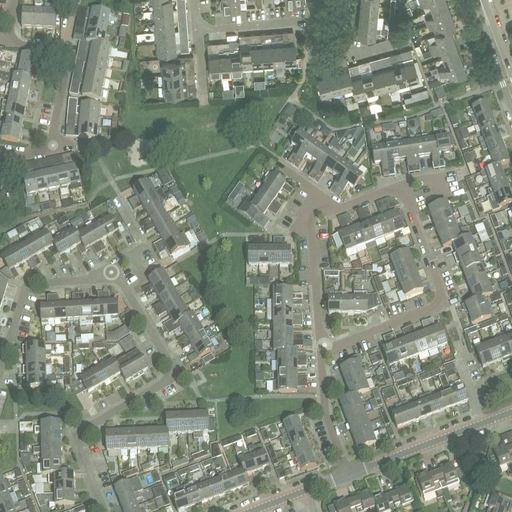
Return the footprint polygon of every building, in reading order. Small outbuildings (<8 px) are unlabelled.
[(172,0),(156,0),(154,0),(155,11),(173,9),(172,0)] [(244,0),(222,0),(222,3),(220,3),(221,10),(223,10),(241,9),(240,2),(245,2),(244,0)] [(432,10),(448,4),(446,0),(424,0),(420,2),(421,6),(430,3),(432,10)] [(377,16),(378,6),(361,4),(360,15),(377,16)] [(428,24),(452,16),(448,4),(432,10),(435,17),(426,20),(428,24)] [(86,20),(90,21),(108,25),(110,14),(87,9),(86,16),(78,14),(77,19),(86,20)] [(155,11),(156,22),(174,20),(173,9),(155,11)] [(22,28),(33,29),(33,11),(23,11),(22,28)] [(44,12),(33,11),(33,29),(43,29),(44,12)] [(55,12),(44,12),(43,29),(54,30),(55,12)] [(377,16),(360,15),(359,26),(376,27),(377,16)] [(450,29),(456,27),(452,16),(428,24),(430,29),(438,26),(440,32),(450,29)] [(156,22),(157,32),(175,31),(174,20),(156,22)] [(106,35),(108,25),(90,21),(88,32),(106,35)] [(140,23),(140,43),(155,42),(155,22),(140,23)] [(381,28),(376,27),(359,26),(358,36),(375,38),(376,33),(381,33),(381,28)] [(454,40),(450,29),(440,32),(435,35),(437,41),(429,44),(431,49),(454,40)] [(157,32),(158,43),(176,42),(175,31),(157,32)] [(103,46),(104,45),(106,35),(88,32),(86,43),(92,44),(103,46)] [(285,63),(296,62),(294,44),(289,45),(289,40),(288,40),(287,32),(283,32),(284,45),(285,63)] [(255,34),(250,35),(251,48),(253,66),(263,65),(262,47),(262,42),(256,43),(255,34)] [(443,57),(459,51),(454,40),(431,49),(432,54),(441,51),(443,57)] [(176,52),(176,42),(158,43),(158,54),(176,52)] [(232,73),(243,73),(242,67),(241,54),(241,50),(235,50),(234,42),(229,42),(230,55),(232,73)] [(219,43),(220,56),(221,74),(232,73),(230,55),(225,56),(225,51),(224,51),(223,43),(219,43)] [(110,47),(104,45),(103,46),(92,44),(90,54),(108,58),(110,47)] [(285,63),(284,45),(273,46),(274,64),(285,63)] [(274,64),(273,46),(262,47),(263,65),(274,64)] [(241,50),(241,54),(242,67),(253,66),(251,48),(241,48),(241,50)] [(459,51),(443,57),(446,64),(437,67),(439,72),(463,63),(459,51)] [(88,65),(106,69),(108,58),(90,54),(88,65)] [(394,67),(398,85),(409,82),(404,65),(399,66),(398,62),(397,62),(394,54),(390,55),(393,67),(394,67)] [(37,69),(39,58),(22,55),(20,66),(37,69)] [(164,75),(182,73),(182,69),(186,68),(186,67),(194,66),(194,56),(174,58),(174,63),(163,64),(164,75)] [(221,74),(220,56),(209,57),(210,75),(221,74)] [(336,60),(339,72),(344,90),(354,87),(352,79),(351,75),(349,69),(345,71),(344,66),(342,67),(340,58),(336,60)] [(414,62),(404,65),(409,82),(419,79),(414,62)] [(452,80),(467,74),(463,63),(439,72),(441,76),(449,73),(452,80)] [(314,65),(318,78),(323,96),(333,93),(329,75),(324,76),(323,72),(321,73),(319,64),(314,65)] [(104,79),(106,69),(88,65),(86,76),(104,79)] [(35,80),(37,69),(20,66),(17,76),(31,79),(35,80)] [(394,67),(393,67),(383,70),(388,88),(398,85),(394,67)] [(361,71),(363,76),(367,94),(378,91),(373,73),(369,74),(367,70),(366,70),(361,71)] [(378,91),(388,88),(383,70),(373,73),(378,91)] [(164,85),(183,84),(182,81),(187,81),(187,78),(195,77),(195,72),(182,73),(164,75),(164,85)] [(344,90),(339,72),(329,75),(333,93),(344,90)] [(29,90),(31,79),(17,76),(14,75),(12,86),(29,90)] [(102,90),(104,79),(86,76),(84,86),(102,90)] [(357,96),(367,94),(363,76),(352,79),(354,87),(357,96)] [(183,84),(164,85),(165,97),(188,95),(188,88),(196,88),(196,83),(187,84),(183,84)] [(5,96),(9,97),(27,100),(29,90),(12,86),(7,85),(5,96)] [(102,90),(84,86),(82,97),(100,100),(102,90)] [(434,91),(438,102),(446,99),(442,88),(434,91)] [(2,106),(7,107),(25,111),(27,100),(9,97),(8,103),(3,101),(2,106)] [(471,123),(491,115),(486,103),(471,109),(474,115),(469,117),(471,123)] [(98,118),(99,107),(81,105),(80,116),(98,118)] [(286,122),(289,117),(291,118),(296,110),(289,106),(281,119),(286,122)] [(5,118),(22,121),(25,111),(7,107),(6,114),(1,113),(0,117),(5,118)] [(449,117),(453,127),(457,125),(454,115),(449,117)] [(495,127),(491,115),(471,123),(474,129),(478,127),(480,133),(495,127)] [(97,128),(98,118),(80,116),(79,127),(97,128)] [(20,132),(22,121),(5,118),(4,124),(0,122),(0,128),(3,129),(20,132)] [(97,128),(79,127),(79,130),(74,130),(74,132),(66,132),(65,136),(96,139),(97,128)] [(480,146),(500,139),(495,127),(480,133),(483,139),(478,140),(480,146)] [(288,161),(293,164),(313,136),(307,132),(305,136),(300,132),(299,133),(294,128),(288,136),(294,140),(291,145),(297,149),(288,161)] [(18,143),(20,132),(3,129),(1,139),(18,143)] [(351,134),(358,139),(363,130),(363,129),(353,131),(351,134)] [(363,145),(365,142),(363,130),(358,139),(356,140),(363,145)] [(458,142),(463,140),(459,130),(454,132),(458,142)] [(435,140),(439,169),(445,168),(443,154),(450,153),(449,147),(447,135),(447,133),(440,134),(441,139),(435,140)] [(313,136),(293,164),(298,168),(306,156),(311,160),(321,147),(315,143),(318,139),(313,136)] [(421,137),(424,157),(431,156),(433,170),(439,169),(435,140),(428,141),(427,136),(421,137)] [(409,143),(414,173),(420,172),(417,158),(424,157),(421,137),(415,138),(416,142),(409,143)] [(396,140),(399,161),(406,160),(408,174),(414,173),(409,143),(403,144),(403,139),(396,140)] [(504,151),(500,139),(480,146),(483,153),(487,151),(490,157),(504,151)] [(392,162),(399,161),(396,140),(384,142),(384,147),(389,177),(395,176),(392,162)] [(463,140),(458,142),(461,151),(466,149),(463,140)] [(389,177),(384,147),(378,148),(377,143),(371,144),(374,164),(381,163),(383,178),(389,177)] [(308,176),(313,179),(334,150),(328,147),(326,150),(321,147),(311,160),(317,164),(308,176)] [(332,174),(341,162),(336,158),(339,154),(334,150),(313,179),(318,182),(327,170),(332,174)] [(489,170),(499,167),(509,163),(504,151),(490,157),(492,162),(487,164),(489,170)] [(467,165),(472,163),(471,163),(475,161),(474,159),(477,158),(474,152),(468,154),(463,155),(467,165)] [(329,190),(334,194),(354,165),(349,161),(346,165),(341,162),(332,174),(338,178),(329,190)] [(48,191),(44,173),(39,174),(38,170),(36,170),(35,162),(30,163),(33,175),(37,193),(48,191)] [(472,163),(467,165),(470,175),(475,173),(472,163)] [(354,165),(334,194),(339,197),(347,185),(353,189),(356,185),(360,179),(362,176),(357,172),(359,169),(354,165)] [(65,168),(69,186),(70,191),(81,189),(76,166),(65,168)] [(359,169),(357,172),(362,176),(366,170),(361,167),(360,169),(359,169)] [(489,184),(503,179),(499,167),(489,170),(480,173),(482,180),(487,178),(489,184)] [(69,186),(65,168),(54,171),(58,188),(69,186)] [(58,188),(54,171),(44,173),(48,191),(58,188)] [(33,175),(22,178),(26,195),(37,193),(33,175)] [(262,184),(278,195),(282,189),(290,195),(293,191),(287,186),(272,176),(269,181),(266,179),(262,184)] [(489,198),(508,190),(503,179),(489,184),(491,190),(487,192),(489,198)] [(470,192),(474,190),(471,180),(466,182),(470,192)] [(131,206),(153,193),(150,188),(152,186),(149,181),(133,190),(137,196),(128,201),(131,206)] [(235,191),(239,194),(244,188),(239,184),(235,191)] [(274,201),(278,195),(262,184),(259,190),(261,191),(258,197),(279,211),(282,207),(274,201)] [(170,191),(173,196),(179,193),(176,188),(170,191)] [(474,190),(470,192),(473,201),(478,199),(474,190)] [(511,200),(508,190),(489,198),(487,199),(492,212),(500,209),(499,208),(511,202),(511,200)] [(146,212),(162,203),(158,197),(156,199),(153,193),(131,206),(134,211),(142,206),(146,212)] [(279,211),(258,197),(254,202),(248,198),(239,211),(253,221),(258,213),(263,216),(267,210),(276,216),(279,211)] [(381,202),(393,234),(403,231),(396,212),(392,214),(390,209),(399,206),(397,202),(394,200),(390,199),(386,199),(386,200),(381,202)] [(376,220),(383,238),(393,234),(381,202),(375,204),(381,218),(376,220)] [(428,209),(432,219),(453,211),(452,207),(448,208),(446,202),(428,209)] [(144,228),(166,216),(162,210),(165,208),(162,203),(146,212),(149,218),(140,223),(144,228)] [(475,206),(479,215),(484,213),(480,204),(475,206)] [(362,209),(374,242),(383,238),(376,220),(372,221),(367,207),(362,209)] [(465,218),(469,216),(474,214),(471,207),(462,210),(465,218)] [(358,227),(365,245),(374,242),(362,209),(356,211),(362,226),(358,227)] [(435,229),(454,222),(451,216),(455,215),(453,211),(432,219),(435,229)] [(343,216),(355,249),(365,245),(358,227),(353,229),(348,214),(343,216)] [(184,219),(187,224),(195,219),(192,215),(184,219)] [(499,228),(494,215),(489,217),(494,230),(499,228)] [(159,234),(174,225),(171,219),(169,221),(166,216),(144,228),(146,233),(155,228),(159,234)] [(355,249),(343,216),(337,219),(343,233),(338,235),(345,253),(355,249)] [(32,230),(42,227),(39,218),(29,221),(32,230)] [(103,218),(97,221),(107,237),(113,234),(118,243),(123,240),(119,233),(110,218),(105,221),(103,218)] [(94,227),(88,231),(101,252),(107,249),(102,241),(107,237),(97,221),(92,225),(94,227)] [(439,238),(461,230),(459,226),(456,228),(454,222),(435,229),(439,238)] [(482,224),(475,227),(478,234),(485,231),(482,224)] [(153,245),(156,250),(178,237),(181,236),(174,225),(159,234),(162,240),(153,245)] [(86,253),(85,251),(76,234),(74,230),(68,234),(67,231),(61,234),(70,251),(76,247),(81,256),(86,253)] [(452,245),(461,241),(459,235),(462,234),(461,230),(439,238),(443,248),(452,245)] [(96,256),(101,252),(88,231),(83,234),(81,231),(76,234),(85,251),(91,247),(96,256)] [(38,233),(33,236),(42,252),(48,249),(53,258),(58,255),(52,243),(46,232),(40,236),(38,233)] [(500,244),(505,242),(501,232),(496,234),(500,244)] [(57,240),(52,243),(58,255),(64,266),(69,263),(64,254),(70,251),(61,234),(56,237),(57,240)] [(29,242),(23,245),(36,268),(41,265),(36,256),(42,252),(33,236),(27,240),(29,242)] [(178,259),(190,252),(184,241),(181,243),(178,237),(156,250),(159,255),(168,250),(171,256),(175,254),(178,259)] [(456,254),(478,246),(476,242),(472,243),(470,237),(461,241),(452,245),(456,254)] [(258,265),(258,238),(253,238),(253,248),(248,248),(248,266),(258,265)] [(269,265),(269,248),(264,248),(264,238),(258,238),(258,265),(269,265)] [(279,265),(279,238),(273,238),(273,248),(269,248),(269,265),(279,265)] [(279,265),(290,265),(289,248),(285,248),(285,238),(279,238),(279,265)] [(505,242),(500,244),(503,253),(508,251),(505,242)] [(17,246),(11,249),(20,265),(26,262),(31,271),(36,268),(23,245),(18,248),(17,246)] [(479,250),(478,246),(456,254),(457,258),(455,259),(457,265),(460,264),(478,257),(476,251),(479,250)] [(14,269),(20,265),(11,249),(5,252),(7,255),(1,259),(14,281),(19,278),(14,269)] [(390,270),(411,262),(408,252),(390,259),(392,265),(388,266),(390,270)] [(463,273),(485,265),(483,261),(480,262),(478,257),(460,264),(463,273)] [(397,278),(415,271),(411,262),(390,270),(391,274),(395,273),(397,278)] [(467,283),(485,276),(483,270),(486,269),(485,265),(463,273),(467,283)] [(397,289),(419,281),(415,271),(397,278),(399,284),(396,286),(397,289)] [(145,295),(168,281),(163,272),(148,281),(151,285),(142,290),(145,295)] [(485,276),(467,283),(471,292),(492,284),(490,280),(487,281),(485,276)] [(158,299),(174,290),(168,281),(145,295),(148,300),(156,295),(158,299)] [(404,298),(423,291),(419,281),(397,289),(399,293),(402,292),(404,298)] [(490,289),(493,288),(492,284),(471,292),(474,302),(483,299),(492,295),(490,289)] [(292,290),(288,290),(288,286),(272,286),(273,301),(302,300),(302,294),(292,295),(292,290)] [(155,313),(179,299),(174,290),(158,299),(161,303),(152,308),(155,313)] [(103,293),(105,319),(111,318),(111,321),(118,321),(116,302),(109,303),(109,292),(103,293)] [(187,305),(195,300),(190,292),(182,297),(187,305)] [(105,319),(103,293),(97,293),(98,303),(91,304),(92,322),(99,322),(99,325),(105,325),(105,319)] [(353,294),(353,299),(354,314),(366,314),(366,312),(381,306),(376,294),(372,296),(366,296),(366,293),(353,294)] [(80,320),(78,294),(72,295),(73,305),(66,305),(67,324),(73,324),(73,321),(80,320)] [(92,322),(91,304),(84,304),(84,294),(78,294),(80,320),(86,320),(86,323),(92,322)] [(341,314),(341,294),(335,294),(335,299),(328,299),(328,314),(341,314)] [(341,294),(341,314),(354,314),(353,299),(347,299),(347,294),(341,294)] [(54,322),(52,296),(46,297),(47,307),(40,307),(41,326),(48,325),(48,322),(54,322)] [(58,296),(52,296),(54,322),(61,322),(61,324),(67,324),(66,305),(59,306),(58,296)] [(265,297),(256,298),(257,308),(266,308),(265,297)] [(169,317),(184,308),(179,299),(155,313),(158,318),(166,313),(169,317)] [(474,302),(462,306),(464,312),(467,311),(468,315),(490,307),(488,303),(485,304),(483,299),(474,302)] [(273,311),(292,311),(292,306),(302,306),(302,300),(273,301),(273,311)] [(490,307),(468,315),(472,325),(490,318),(488,312),(491,311),(490,307)] [(189,317),(189,316),(184,308),(169,317),(171,321),(163,326),(166,330),(189,317)] [(273,321),(302,321),(302,315),(292,315),(292,311),(273,311),(273,321)] [(183,332),(198,324),(192,314),(189,316),(189,317),(166,330),(168,335),(181,328),(183,332)] [(437,349),(446,345),(439,327),(435,328),(432,319),(426,321),(437,349)] [(273,331),(293,331),(292,327),(302,327),(302,321),(273,321),(273,331)] [(427,352),(437,349),(426,321),(421,323),(424,333),(420,334),(427,352)] [(180,346),(203,333),(198,324),(183,332),(185,336),(177,341),(180,346)] [(58,334),(68,333),(67,325),(57,326),(58,334)] [(117,341),(129,334),(125,327),(113,335),(117,341)] [(427,352),(420,334),(416,336),(412,327),(407,329),(417,356),(427,352)] [(466,336),(470,335),(477,332),(475,327),(464,331),(466,336)] [(408,360),(417,356),(407,329),(402,331),(405,340),(401,341),(408,360)] [(273,342),(302,341),(302,335),(293,336),(293,331),(273,331),(273,342)] [(108,343),(108,333),(96,334),(96,344),(108,343)] [(193,350),(208,342),(203,333),(180,346),(182,351),(191,346),(193,350)] [(507,333),(503,335),(511,359),(511,358),(511,335),(508,337),(507,333)] [(393,334),(388,336),(398,363),(408,360),(401,341),(397,343),(393,334)] [(508,360),(511,359),(503,335),(498,336),(500,340),(494,342),(501,361),(502,364),(508,361),(508,360)] [(389,367),(398,363),(388,336),(382,338),(386,347),(382,349),(389,367)] [(126,359),(136,377),(148,370),(138,352),(139,352),(131,337),(119,343),(126,355),(127,354),(130,357),(126,359)] [(277,352),(293,351),(293,347),(302,347),(302,341),(273,342),(273,352),(277,352)] [(483,342),(491,364),(501,361),(494,342),(489,345),(487,341),(483,342)] [(208,342),(193,350),(195,354),(187,359),(190,364),(196,360),(213,350),(208,342)] [(482,368),(491,364),(483,342),(479,344),(481,348),(475,350),(482,368)] [(45,352),(45,346),(22,347),(22,353),(26,353),(26,357),(45,357),(45,356),(50,356),(50,352),(45,352)] [(277,362),(307,362),(307,356),(297,356),(297,351),(293,351),(277,352),(277,362)] [(26,367),(45,367),(45,357),(26,357),(26,367)] [(125,383),(136,377),(126,359),(116,365),(121,374),(120,375),(125,383)] [(100,365),(110,381),(120,375),(121,374),(116,365),(113,361),(107,364),(106,361),(100,365)] [(277,372),(297,372),(297,367),(307,367),(307,362),(277,362),(277,372)] [(343,379),(361,372),(367,370),(365,366),(360,368),(357,362),(339,369),(343,379)] [(455,369),(453,364),(444,368),(446,372),(455,369)] [(96,371),(91,374),(99,387),(110,381),(100,365),(95,368),(96,371)] [(26,378),(45,377),(45,367),(26,367),(23,367),(23,374),(26,374),(26,378)] [(439,369),(430,373),(431,378),(441,374),(439,369)] [(347,389),(365,382),(363,376),(368,374),(367,370),(361,372),(343,379),(347,389)] [(277,382),(307,382),(307,376),(297,376),(297,372),(277,372),(277,382)] [(422,381),(431,378),(430,373),(420,377),(422,381)] [(87,394),(99,387),(91,374),(85,377),(84,374),(78,378),(87,394)] [(405,379),(407,384),(417,380),(415,376),(405,379)] [(438,378),(443,389),(444,394),(438,396),(444,411),(456,406),(449,387),(444,376),(438,378)] [(56,377),(45,377),(26,378),(26,382),(23,382),(23,388),(46,387),(46,383),(56,383),(56,377)] [(75,378),(69,379),(70,387),(78,383),(75,378)] [(398,388),(407,384),(405,379),(396,383),(398,388)] [(307,382),(277,382),(273,382),(273,392),(297,392),(297,388),(307,388),(307,382)] [(347,389),(350,398),(357,395),(357,396),(361,395),(369,392),(365,382),(347,389)] [(456,406),(468,402),(462,387),(456,389),(454,385),(449,387),(456,406)] [(444,411),(438,396),(432,398),(431,394),(425,396),(432,415),(444,411)] [(339,402),(343,412),(361,405),(359,400),(362,398),(361,395),(357,396),(357,395),(350,398),(339,402)] [(398,395),(389,396),(390,404),(399,403),(398,395)] [(415,405),(420,420),(432,415),(425,396),(419,399),(421,403),(415,405)] [(401,405),(409,424),(420,420),(415,405),(409,408),(407,403),(401,405)] [(346,421),(365,414),(361,405),(343,412),(346,421)] [(409,424),(401,405),(395,408),(397,412),(391,414),(397,429),(409,424)] [(196,414),(197,433),(198,439),(202,439),(202,433),(215,432),(214,419),(207,419),(207,413),(196,414)] [(196,414),(186,415),(187,434),(193,434),(194,439),(198,439),(197,433),(196,414)] [(346,421),(350,431),(368,424),(365,414),(346,421)] [(177,434),(176,415),(166,416),(167,430),(167,435),(177,434)] [(187,434),(186,415),(176,415),(177,434),(187,434)] [(282,438),(301,431),(297,419),(282,425),(284,431),(280,432),(282,438)] [(19,424),(20,432),(33,432),(33,423),(19,424)] [(59,423),(40,424),(40,430),(37,430),(37,434),(40,434),(60,434),(59,423)] [(352,436),(354,440),(372,433),(368,424),(350,431),(352,436)] [(158,450),(157,430),(146,431),(147,450),(158,450)] [(167,430),(157,430),(158,450),(168,449),(167,435),(167,430)] [(255,430),(245,434),(247,439),(256,435),(255,430)] [(126,432),(127,451),(137,451),(136,431),(126,432)] [(136,431),(137,451),(147,450),(146,431),(136,431)] [(261,432),(264,442),(269,440),(265,431),(261,432)] [(291,448),(306,443),(301,431),(282,438),(285,444),(289,443),(291,448)] [(117,452),(116,432),(105,433),(106,453),(117,452)] [(116,432),(117,452),(127,451),(126,432),(116,432)] [(373,436),(372,433),(354,440),(357,450),(376,443),(373,436)] [(60,444),(60,434),(40,434),(37,434),(37,438),(41,438),(41,444),(60,444)] [(230,440),(232,445),(242,441),(240,436),(230,440)] [(232,445),(230,440),(221,443),(223,448),(232,445)] [(306,443),(291,448),(293,454),(289,456),(291,462),(311,454),(306,443)] [(60,444),(41,444),(41,449),(33,449),(33,455),(37,455),(60,454),(60,444)] [(213,446),(213,459),(211,460),(213,465),(215,470),(220,468),(217,458),(221,456),(217,445),(213,446)] [(266,447),(270,456),(275,454),(271,445),(266,447)] [(499,468),(507,465),(509,470),(507,473),(508,476),(511,478),(511,477),(511,448),(511,446),(505,449),(504,445),(492,450),(499,468)] [(256,472),(268,467),(263,453),(264,453),(262,446),(254,448),(253,446),(247,448),(249,453),(256,472)] [(446,450),(426,457),(430,468),(450,461),(446,450)] [(139,452),(131,452),(131,465),(139,465),(139,452)] [(245,476),(256,472),(249,453),(243,455),(245,460),(239,462),(242,471),(243,471),(245,476)] [(60,464),(60,454),(37,455),(37,459),(41,459),(41,465),(60,464)] [(275,454),(270,456),(273,466),(278,464),(275,454)] [(301,472),(315,466),(311,454),(291,462),(294,468),(298,466),(301,472)] [(128,455),(120,455),(121,470),(129,469),(128,455)] [(204,468),(213,465),(211,460),(202,463),(204,468)] [(435,473),(442,490),(459,484),(451,462),(439,467),(441,471),(435,473)] [(61,475),(61,474),(60,464),(41,465),(42,475),(54,475),(61,475)] [(198,465),(188,469),(190,474),(199,470),(198,465)] [(275,470),(279,480),(287,477),(282,465),(279,467),(280,468),(275,470)] [(190,474),(188,469),(178,473),(180,477),(190,474)] [(243,471),(242,471),(237,473),(235,469),(229,471),(236,490),(248,486),(245,476),(243,471)] [(236,490),(229,471),(223,473),(225,478),(219,480),(225,495),(236,490)] [(160,482),(157,472),(152,474),(156,484),(160,482)] [(442,490),(435,473),(429,475),(428,472),(416,476),(424,497),(442,490)] [(54,475),(54,484),(73,484),(73,474),(61,474),(61,475),(54,475)] [(166,483),(176,479),(174,474),(164,478),(166,483)] [(225,495),(219,480),(213,482),(211,478),(206,480),(213,499),(225,495)] [(213,499),(206,480),(200,482),(201,487),(196,489),(201,503),(213,499)] [(114,489),(118,501),(137,493),(135,487),(130,489),(128,483),(114,489)] [(74,494),(73,484),(54,484),(54,495),(74,494)] [(395,509),(395,511),(398,511),(414,506),(406,485),(394,490),(396,493),(390,495),(395,509)] [(0,499),(8,496),(5,486),(0,488),(0,499)] [(161,498),(166,496),(162,486),(157,488),(161,498)] [(201,503),(196,489),(190,491),(188,487),(182,489),(189,508),(201,503)] [(178,511),(189,508),(182,489),(176,491),(177,496),(172,498),(177,511),(178,511)] [(13,503),(20,501),(16,490),(10,493),(13,503)] [(371,498),(368,490),(357,494),(358,498),(352,500),(356,511),(362,511),(374,508),(371,498)] [(140,499),(137,493),(118,501),(122,511),(124,511),(137,507),(135,501),(140,499)] [(54,499),(55,505),(74,505),(74,494),(54,495),(37,495),(35,496),(39,509),(46,506),(44,503),(44,501),(51,501),(53,499),(54,499)] [(395,509),(390,495),(384,497),(383,494),(371,498),(374,508),(376,511),(388,511),(395,509)] [(254,497),(256,505),(264,502),(262,495),(254,497)] [(8,496),(0,499),(0,509),(12,505),(8,496)] [(166,496),(161,498),(165,507),(169,506),(166,496)] [(493,497),(487,511),(507,511),(511,504),(493,497)] [(356,511),(352,500),(346,502),(345,499),(333,504),(336,511),(356,511)] [(12,505),(0,509),(0,511),(14,511),(14,510),(20,507),(18,503),(17,504),(12,505)]
